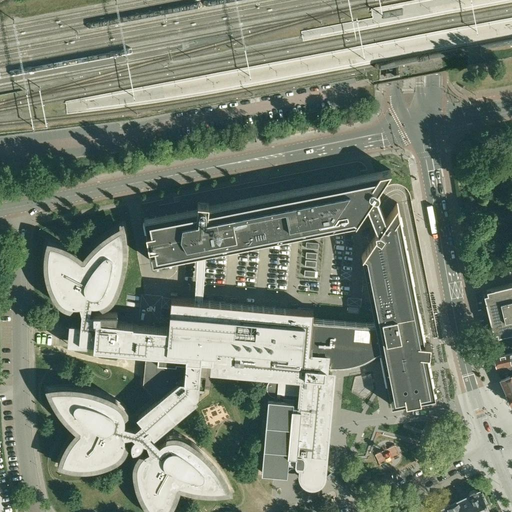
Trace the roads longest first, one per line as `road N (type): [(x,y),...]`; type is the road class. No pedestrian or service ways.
road 1 (secondary): [(17,206),(410,129)]
road 2 (residential): [(36,511),(20,396),(17,206)]
road 3 (secondary): [(492,447),(459,339),(437,204)]
road 4 (residential): [(356,511),(492,447)]
road 5 (secondary): [(398,0),(394,86),(410,129)]
road 6 (secondary): [(433,124),(437,0)]
